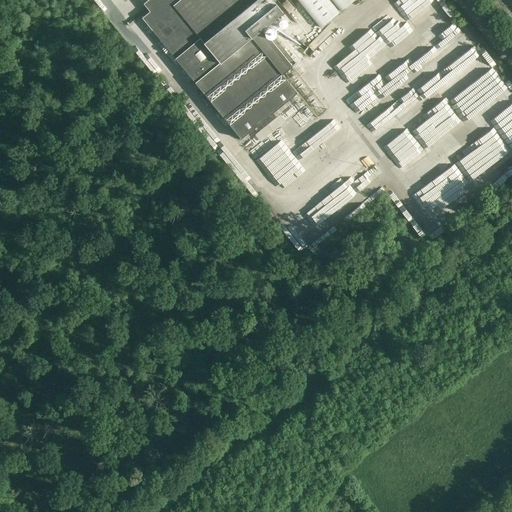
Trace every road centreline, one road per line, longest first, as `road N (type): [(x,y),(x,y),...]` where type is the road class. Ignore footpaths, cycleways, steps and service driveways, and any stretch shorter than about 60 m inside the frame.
road 1 (unknown): [(107,0),(268,186),(286,195),(306,192),(366,147)]
road 2 (unknown): [(383,0),(313,67),(366,147)]
